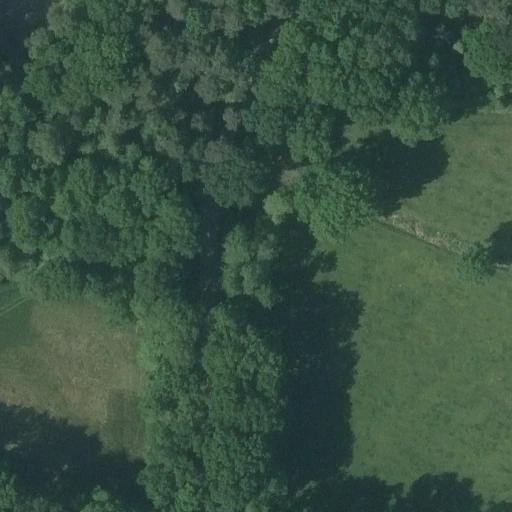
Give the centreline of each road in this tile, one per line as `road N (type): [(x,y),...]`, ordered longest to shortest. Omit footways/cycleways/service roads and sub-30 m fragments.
road 1 (unclassified): [(209,511),(207,188),(242,85),(286,0)]
road 2 (track): [(84,117),(207,188)]
road 3 (track): [(0,28),(84,117)]
